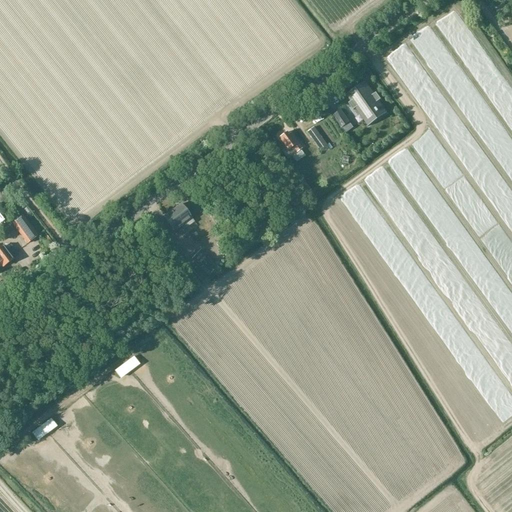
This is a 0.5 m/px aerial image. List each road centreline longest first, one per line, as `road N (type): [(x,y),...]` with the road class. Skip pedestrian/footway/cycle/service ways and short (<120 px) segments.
road 1 (unclassified): [(0,314),(425,0)]
road 2 (track): [(0,162),(75,258)]
